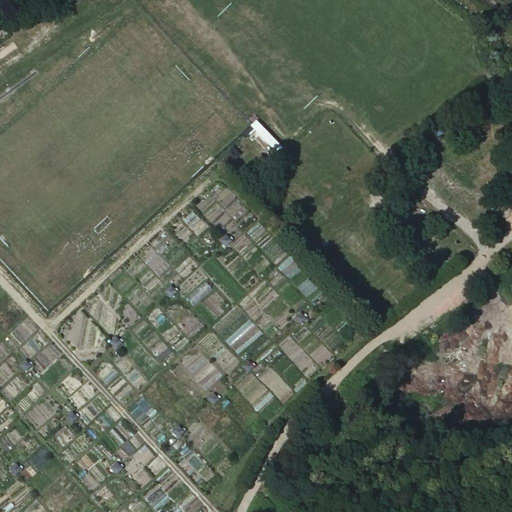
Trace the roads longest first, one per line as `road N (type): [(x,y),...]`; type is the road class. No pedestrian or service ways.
road 1 (track): [(238,511),(293,416),(511,234)]
road 2 (unknown): [(222,511),(47,331)]
